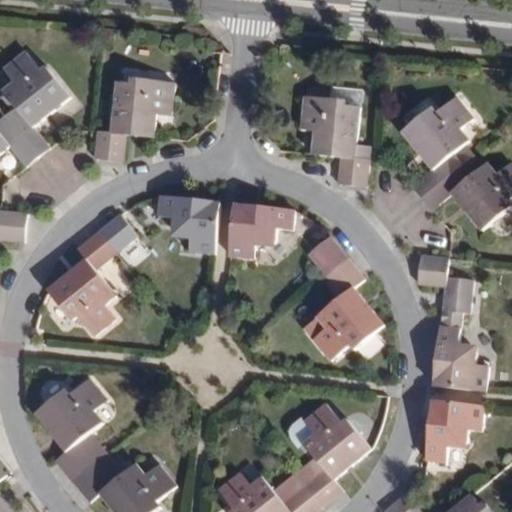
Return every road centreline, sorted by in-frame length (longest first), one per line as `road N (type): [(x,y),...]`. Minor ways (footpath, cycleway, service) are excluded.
road 1 (residential): [(236,165),(292,182),(346,217),(386,266),(410,326),(413,390),(397,452),(355,511)]
road 2 (residential): [(61,511),(21,452),(4,384),(11,313),(43,249)]
road 3 (tertiary): [(511,26),(253,0)]
road 4 (residential): [(43,249),(94,200),(158,171),(236,165)]
road 5 (residential): [(236,165),(249,0)]
